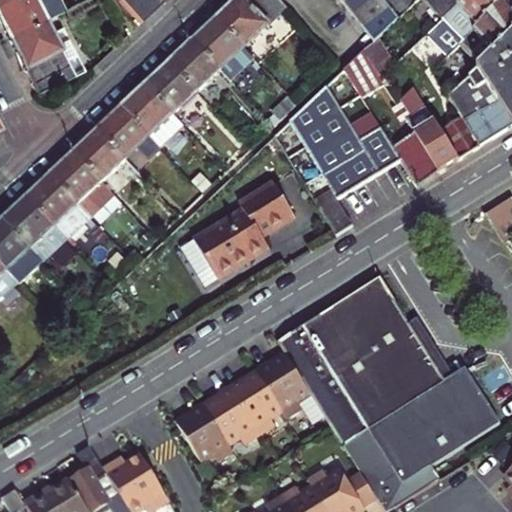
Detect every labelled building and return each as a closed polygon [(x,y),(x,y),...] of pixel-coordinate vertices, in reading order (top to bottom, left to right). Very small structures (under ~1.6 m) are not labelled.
[(0,0),(0,13),(25,0),(0,0)] [(58,0),(25,0),(0,13),(0,21),(12,44),(48,25),(67,16),(58,0)] [(117,0),(121,6),(143,27),(172,0),(117,0)] [(245,0),(221,23),(248,53),(291,13),(279,0),(245,0)] [(339,0),(347,9),(356,0),(339,0)] [(356,0),(347,9),(357,22),(380,0),(356,0)] [(384,0),(380,0),(357,22),(368,35),(394,11),(384,0)] [(424,0),(412,12),(419,21),(438,4),(451,19),(470,0),(424,0)] [(504,0),(470,0),(451,19),(430,39),(449,61),(467,44),(508,6),(504,0)] [(511,43),(511,12),(508,6),(467,44),(474,53),(471,56),(479,66),(476,69),(480,74),(511,43)] [(394,11),(368,35),(376,46),(382,40),(402,21),(394,11)] [(248,53),(221,23),(197,46),(225,75),(248,53)] [(55,39),(48,25),(12,44),(40,100),(87,75),(66,34),(55,39)] [(483,151),(452,101),(435,74),(449,61),(430,39),(399,68),(384,83),(387,89),(400,110),(407,103),(407,102),(417,90),(462,164),(483,151)] [(399,68),(382,40),(376,46),(366,55),(384,83),(399,68)] [(483,151),(511,133),(511,43),(480,74),(452,101),(483,151)] [(225,75),(197,46),(173,68),(201,97),(225,75)] [(366,55),(347,74),(366,103),(387,89),(384,83),(366,55)] [(173,68),(150,90),(177,119),(201,97),(173,68)] [(405,166),(396,151),(366,103),(347,74),(346,75),(293,125),(335,195),(341,206),(405,166)] [(150,90),(126,112),(153,142),(164,153),(188,131),(177,119),(150,90)] [(418,138),(396,151),(405,166),(421,190),(462,164),(417,90),(407,102),(407,103),(417,118),(408,123),(418,138)] [(276,116),(284,125),(301,110),(292,101),(276,116)] [(126,112),(102,134),(130,164),(153,142),(126,112)] [(102,134),(79,156),(107,186),(130,164),(102,134)] [(107,186),(79,156),(55,179),(96,222),(120,201),(107,186)] [(203,190),(209,196),(223,183),(218,177),(203,190)] [(96,222),(55,179),(30,202),(72,245),(92,226),(98,232),(102,229),(96,222)] [(201,243),(225,282),(276,251),(269,240),(302,219),(281,185),(247,206),(251,212),(201,243)] [(356,231),(341,206),(335,195),(317,206),(338,242),(356,231)] [(72,245),(30,202),(7,223),(35,252),(46,264),(49,267),(72,245)] [(511,243),(511,219),(505,208),(493,215),(511,244),(511,243)] [(7,223),(0,230),(0,263),(11,275),(35,252),(7,223)] [(11,275),(22,287),(46,264),(35,252),(11,275)] [(0,307),(22,287),(11,275),(0,263),(0,307)] [(410,329),(381,284),(333,315),(397,420),(447,388),(446,386),(436,371),(421,347),(410,329)] [(397,420),(333,315),(328,318),(307,331),(371,436),(397,420)] [(67,318),(59,325),(65,332),(73,324),(67,318)] [(418,324),(410,329),(421,347),(436,371),(446,386),(454,380),(418,324)] [(371,436),(307,331),(281,347),(289,359),(313,398),(346,452),(371,436)] [(289,359),(261,377),(285,415),(290,423),(306,414),(300,406),(313,398),(289,359)] [(446,386),(447,388),(397,420),(371,436),(346,452),(361,476),(378,502),(383,511),(395,511),(441,484),(433,470),(510,423),(475,368),(454,380),(446,386)] [(285,415),(261,377),(234,393),(263,440),(277,431),(273,423),(285,415)] [(207,410),(231,448),(244,441),(249,449),(263,440),(234,393),(207,410)] [(207,410),(179,427),(203,466),(216,458),(221,466),(236,457),(231,448),(207,410)] [(78,458),(85,469),(99,460),(92,449),(78,458)] [(123,500),(129,511),(143,511),(146,510),(147,511),(160,511),(171,506),(143,458),(128,467),(123,471),(118,463),(105,471),(111,481),(123,500)] [(89,475),(73,484),(90,511),(129,511),(123,500),(111,481),(105,471),(99,460),(85,469),(89,475)] [(124,460),(118,463),(123,471),(128,467),(124,460)] [(323,474),(309,483),(314,491),(326,511),(364,511),(378,502),(361,476),(347,485),(341,474),(328,482),(323,474)] [(90,511),(73,484),(29,510),(30,511),(90,511)] [(297,490),(282,499),(290,511),(326,511),(314,491),(302,498),(297,490)] [(14,511),(30,511),(29,510),(20,494),(8,502),(14,511)] [(270,511),(290,511),(282,499),(268,508),(270,511)]
